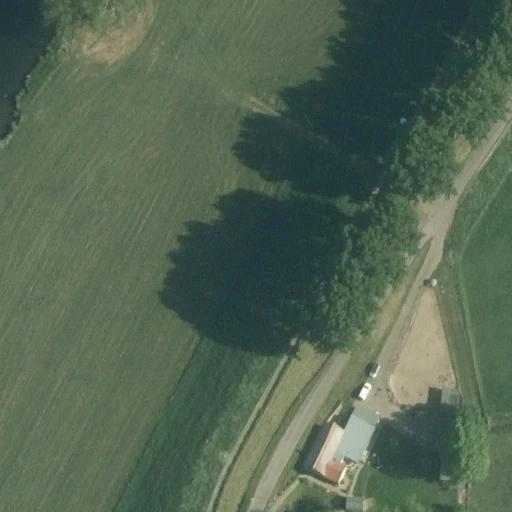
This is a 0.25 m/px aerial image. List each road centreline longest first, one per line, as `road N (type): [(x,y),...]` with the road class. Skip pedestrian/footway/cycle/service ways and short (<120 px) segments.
road 1 (tertiary): [(258,511),(297,426),(511,105)]
road 2 (track): [(438,218),(244,100)]
